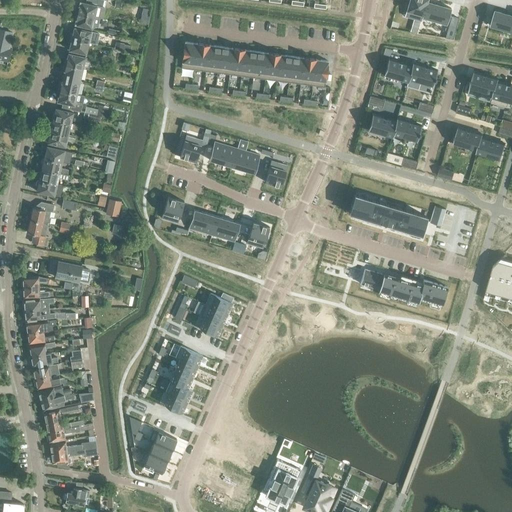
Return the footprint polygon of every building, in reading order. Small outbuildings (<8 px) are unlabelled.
[(78,7),(77,8),(76,12),(99,18),(103,0),(86,0),(86,3),(80,1),(79,6),(78,7)] [(421,21),(422,17),(427,1),(427,0),(408,0),(406,10),(416,13),(415,19),(421,21)] [(451,8),(427,1),(422,17),(446,24),(451,8)] [(511,14),(495,9),(490,25),(511,31),(511,14)] [(99,18),(76,12),(75,17),(76,18),(76,19),(75,24),(91,28),(92,27),(93,27),(95,26),(97,26),(99,18)] [(149,16),(143,14),(140,23),(147,25),(149,16)] [(458,18),(451,16),(448,27),(455,29),(458,18)] [(71,33),(70,38),(88,42),(96,44),(98,33),(91,32),(91,31),(74,27),(73,32),(71,33)] [(8,48),(8,46),(9,45),(12,32),(0,29),(0,57),(8,60),(7,61),(8,61),(11,49),(8,49),(8,48)] [(69,50),(86,53),(88,42),(70,38),(69,43),(70,45),(69,50)] [(115,47),(130,51),(131,45),(116,41),(115,47)] [(181,68),(194,69),(197,43),(185,42),(181,68)] [(194,69),(205,71),(209,45),(197,43),(194,69)] [(221,46),(209,45),(205,71),(217,72),(221,46)] [(217,72),(229,74),(233,48),(221,46),(217,72)] [(244,49),(233,48),(229,74),(241,76),(244,49)] [(253,77),(256,51),(244,49),(241,76),(253,77)] [(256,51),(253,77),(265,79),(268,53),(256,51)] [(67,59),(65,59),(64,64),(82,68),(88,69),(90,60),(89,59),(87,57),(68,53),(67,58),(67,57),(67,59)] [(276,80),(280,54),(268,53),(265,79),(276,80)] [(288,82),(292,56),(280,54),(276,80),(288,82)] [(304,57),(292,56),(288,82),(300,84),(304,57)] [(300,84),(312,85),(315,59),(304,57),(300,84)] [(328,61),(315,59),(312,85),(324,87),(328,61)] [(388,59),(383,75),(408,81),(408,79),(411,65),(388,59)] [(411,65),(408,79),(432,85),(436,69),(412,62),(411,65)] [(71,77),(80,79),(82,68),(64,64),(63,68),(64,70),(64,71),(63,75),(62,79),(71,80),(71,77)] [(472,81),(470,87),(493,94),(497,81),(498,81),(498,78),(474,71),(472,78),(471,78),(471,80),(472,81)] [(58,89),(76,94),(80,79),(71,77),(71,80),(62,79),(61,83),(61,84),(59,85),(58,89)] [(493,94),(491,102),(492,102),(507,107),(509,101),(511,102),(511,85),(498,81),(497,81),(493,94)] [(84,95),(76,94),(58,89),(57,94),(58,95),(58,96),(57,101),(63,102),(62,107),(80,112),(84,95)] [(123,101),(130,103),(132,93),(125,92),(123,101)] [(370,96),(368,103),(382,108),(384,100),(370,96)] [(419,101),(417,109),(431,113),(434,106),(419,101)] [(458,105),(456,112),(470,117),(472,109),(458,105)] [(52,119),(53,119),(53,120),(70,123),(72,112),(55,108),(54,113),(53,113),(52,119)] [(101,115),(105,116),(107,110),(98,108),(96,114),(101,115)] [(99,121),(101,115),(96,114),(83,112),(82,117),(99,121)] [(372,114),(368,130),(392,137),(392,134),(396,121),(372,114)] [(396,121),(392,134),(416,141),(418,134),(419,135),(420,132),(419,131),(420,125),(397,118),(396,121)] [(51,130),(50,130),(67,134),(69,128),(81,130),(82,126),(70,123),(53,120),(52,124),(51,124),(49,130),(51,130)] [(511,128),(501,126),(499,133),(511,137),(511,128)] [(456,136),(454,143),(477,150),(481,137),(482,137),(482,134),(458,127),(456,134),(455,133),(455,136),(456,136)] [(48,141),(48,142),(65,146),(66,140),(74,141),(74,139),(78,140),(79,137),(67,134),(50,130),(49,135),(48,135),(47,136),(46,139),(47,141),(48,141)] [(196,161),(202,140),(186,135),(180,156),(196,161)] [(477,150),(476,152),(500,159),(505,143),(482,137),(481,137),(477,150)] [(237,148),(232,166),(254,173),(260,155),(245,150),(248,141),(240,139),(237,148)] [(214,141),(208,159),(232,166),(237,148),(236,148),(222,143),(214,141)] [(108,145),(106,156),(115,158),(117,147),(108,145)] [(44,157),(61,161),(63,155),(68,156),(69,151),(47,146),(46,151),(45,151),(43,152),(43,155),(43,156),(44,157)] [(60,168),(61,161),(44,157),(44,158),(43,158),(42,159),(41,162),(42,163),(43,164),(42,168),(67,174),(68,170),(60,168)] [(403,157),(401,165),(415,169),(417,161),(403,157)] [(114,161),(107,159),(104,171),(111,173),(114,161)] [(281,186),(287,165),(271,160),(265,181),(281,186)] [(68,175),(67,174),(42,168),(41,173),(40,173),(38,174),(38,177),(38,179),(39,179),(39,180),(56,183),(58,177),(67,180),(68,175)] [(440,168),(438,175),(452,180),(454,172),(440,168)] [(63,187),(62,185),(56,183),(39,180),(38,180),(37,181),(36,184),(37,186),(38,186),(37,191),(59,196),(60,192),(62,190),(63,187)] [(354,194),(349,211),(350,212),(351,212),(352,211),(350,211),(351,208),(359,211),(358,214),(371,218),(372,218),(373,218),(381,221),(382,221),(397,226),(399,226),(412,230),(412,227),(421,229),(420,232),(419,231),(418,232),(420,232),(420,233),(421,233),(425,221),(426,216),(425,215),(404,209),(403,209),(378,201),(377,201),(355,194),(354,194)] [(99,205),(105,207),(107,197),(101,196),(99,205)] [(177,222),(184,201),(167,196),(161,217),(177,222)] [(450,202),(462,205),(463,200),(452,197),(450,202)] [(61,206),(75,209),(77,202),(63,199),(61,206)] [(121,201),(109,199),(106,213),(118,216),(121,201)] [(33,207),(30,220),(48,224),(48,222),(50,223),(51,217),(49,217),(51,211),(52,212),(54,205),(41,202),(39,208),(33,207)] [(435,205),(430,222),(440,225),(445,208),(435,205)] [(194,209),(188,227),(196,230),(211,234),(217,216),(194,209)] [(217,216),(211,234),(212,234),(226,239),(234,241),(240,223),(217,216)] [(29,223),(27,232),(33,234),(31,242),(46,245),(48,236),(45,235),(48,224),(30,220),(30,221),(29,223)] [(263,247),(269,227),(252,222),(247,243),(263,247)] [(121,233),(123,226),(114,224),(113,231),(121,233)] [(429,256),(437,249),(433,244),(425,252),(429,256)] [(493,265),(486,289),(511,296),(511,263),(499,259),(493,265)] [(58,261),(55,277),(78,282),(79,280),(88,282),(90,270),(81,268),(82,266),(58,261)] [(363,268),(359,283),(377,288),(377,290),(417,301),(418,297),(441,303),(446,286),(422,279),(421,284),(382,272),(382,274),(363,268)] [(57,281),(38,276),(22,277),(22,280),(21,282),(21,284),(22,286),(23,288),(39,287),(38,281),(48,281),(48,283),(56,283),(57,281)] [(39,292),(39,287),(23,288),(22,289),(22,294),(23,294),(23,297),(39,297),(53,296),(53,291),(49,291),(39,292)] [(220,297),(230,302),(233,297),(223,292),(220,297)] [(205,304),(227,314),(232,302),(230,302),(210,293),(205,304)] [(23,309),(24,309),(24,310),(49,308),(49,302),(54,302),(53,297),(49,298),(39,298),(23,300),(24,303),(23,303),(23,309)] [(200,315),(222,325),(227,314),(205,304),(200,315)] [(184,308),(179,306),(175,316),(181,319),(186,309),(184,308)] [(50,313),(49,308),(24,310),(24,311),(23,311),(24,317),(25,317),(25,320),(55,317),(54,313),(50,313)] [(222,325),(200,315),(204,317),(200,328),(218,336),(222,325)] [(27,332),(27,333),(43,331),(52,330),(52,324),(56,324),(55,319),(25,323),(26,326),(25,328),(25,330),(27,332)] [(83,329),(83,338),(91,337),(90,328),(83,329)] [(43,331),(27,333),(27,334),(26,336),(27,338),(28,340),(28,343),(44,341),(54,339),(57,338),(57,334),(44,336),(43,331)] [(30,355),(30,356),(46,353),(45,347),(55,346),(54,341),(44,343),(29,346),(29,349),(28,349),(29,355),(30,355)] [(175,357),(179,359),(180,359),(197,367),(202,355),(180,346),(175,357)] [(71,350),(72,356),(70,356),(70,360),(82,359),(80,349),(71,350)] [(57,357),(47,359),(46,353),(30,356),(30,357),(31,363),(31,362),(32,366),(48,363),(58,361),(57,357)] [(82,359),(73,360),(69,361),(70,368),(83,366),(82,359)] [(192,378),(197,367),(180,359),(179,359),(175,370),(192,378)] [(33,378),(34,378),(35,378),(50,375),(49,369),(59,368),(58,363),(48,365),(32,368),(33,371),(32,372),(33,378)] [(188,389),(188,388),(192,378),(175,370),(170,381),(188,389)] [(50,376),(50,375),(35,378),(35,379),(34,379),(35,386),(36,385),(37,388),(69,382),(68,377),(59,379),(58,374),(50,376)] [(188,389),(170,381),(165,392),(169,394),(187,402),(192,390),(188,388),(188,389)] [(39,398),(40,401),(71,392),(70,388),(63,390),(61,385),(53,387),(37,391),(38,392),(37,393),(38,398),(39,398)] [(71,392),(40,401),(41,404),(40,404),(41,409),(42,409),(43,410),(63,405),(63,399),(72,397),(72,394),(71,392)] [(93,392),(78,393),(81,402),(91,400),(91,396),(93,396),(93,392)] [(169,394),(164,405),(182,413),(187,402),(169,394)] [(44,421),(45,421),(45,422),(61,419),(60,414),(79,410),(78,406),(62,408),(43,412),(44,416),(43,416),(44,421)] [(137,431),(136,430),(140,421),(129,416),(131,433),(136,434),(137,431)] [(62,424),(61,419),(45,422),(45,423),(44,423),(45,429),(46,428),(47,432),(78,425),(83,424),(83,420),(62,424)] [(93,428),(92,423),(83,424),(78,425),(79,431),(93,428)] [(79,431),(78,425),(47,432),(48,435),(47,435),(48,440),(49,440),(49,441),(65,438),(64,433),(74,431),(74,432),(79,431)] [(151,441),(171,450),(176,439),(158,431),(153,442),(151,441)] [(49,450),(50,450),(51,453),(96,447),(95,441),(81,443),(81,444),(66,446),(65,441),(49,443),(49,445),(48,445),(49,450)] [(171,450),(151,441),(146,452),(144,451),(166,461),(171,450)] [(97,454),(96,447),(51,453),(51,457),(50,457),(51,462),(52,461),(52,463),(57,462),(58,465),(57,465),(58,466),(69,468),(67,456),(83,454),(83,456),(97,454)] [(166,461),(144,451),(139,462),(144,465),(142,468),(152,472),(154,469),(161,472),(166,461)] [(277,457),(263,489),(267,491),(265,495),(285,503),(294,482),(299,484),(306,470),(277,457)] [(334,487),(329,485),(315,479),(320,468),(312,464),(301,490),(308,493),(308,495),(307,494),(305,498),(306,499),(303,506),(316,511),(317,511),(320,507),(325,510),(331,496),(335,488),(334,487)] [(88,497),(89,490),(73,487),(73,490),(70,490),(70,492),(67,492),(67,493),(65,493),(64,499),(66,499),(65,501),(84,504),(85,496),(88,497)] [(0,491),(0,501),(4,502),(3,511),(17,511),(22,511),(23,504),(10,502),(11,495),(11,493),(0,491)]
